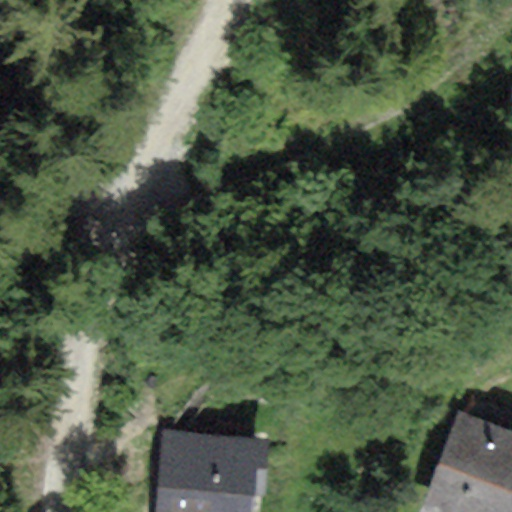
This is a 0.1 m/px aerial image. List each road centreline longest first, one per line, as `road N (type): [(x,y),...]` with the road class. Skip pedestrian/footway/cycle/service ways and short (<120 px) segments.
road 1 (unclassified): [(229,0),(120,213),(51,511)]
road 2 (track): [(0,277),(140,161)]
